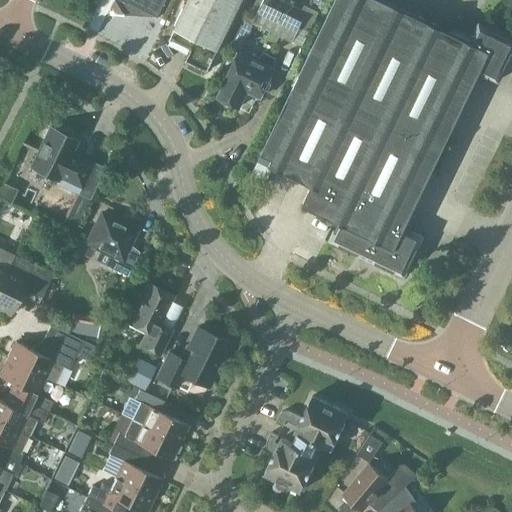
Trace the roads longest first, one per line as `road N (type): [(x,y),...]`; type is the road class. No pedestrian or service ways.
road 1 (residential): [(8,35),(125,89),(175,149),(212,249),(239,274),(297,305)]
road 2 (residential): [(227,504),(218,469),(297,305)]
road 3 (residential): [(445,374),(297,305)]
road 4 (unclassified): [(445,374),(511,233)]
